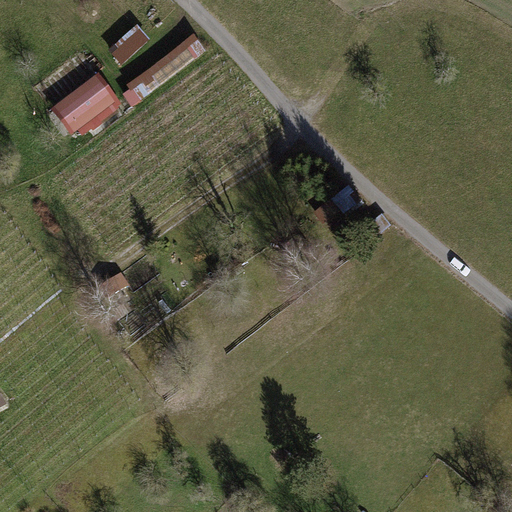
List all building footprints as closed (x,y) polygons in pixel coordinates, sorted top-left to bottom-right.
[(175,66),(169,59),(155,73),(162,80),(175,66)] [(124,112),(100,81),(54,116),(79,147),(124,112)] [(124,281),(107,293),(117,306),(133,295),(124,281)] [(130,339),(146,328),(137,315),(121,326),(130,339)] [(0,413),(10,408),(0,392),(0,413)]
